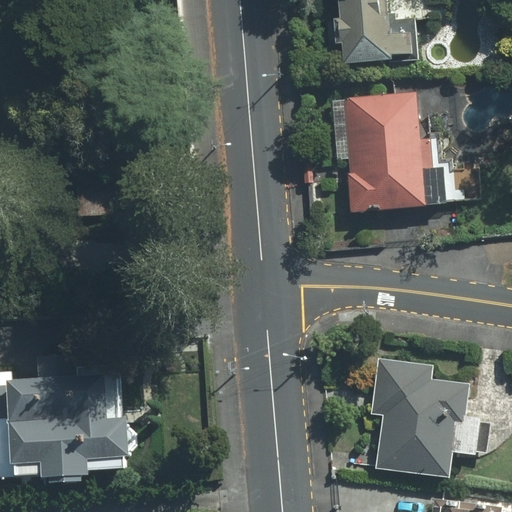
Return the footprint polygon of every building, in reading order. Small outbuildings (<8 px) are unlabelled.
[(388,0),(342,0),(346,69),(419,65),(416,16),(390,18),(388,0)] [(430,90),(348,95),(356,214),(483,206),(480,164),(435,167),(430,90)] [(18,374),(0,373),(0,480),(104,483),(104,472),(137,472),(138,427),(125,427),(127,374),(86,373),(86,358),(42,357),(41,382),(18,381),(18,374)] [(372,415),(386,417),(378,473),(452,483),(455,456),(482,460),(488,421),(470,418),(474,386),(433,381),(435,368),(380,360),(372,415)] [(484,511),(485,506),(436,500),(434,511),(484,511)]
